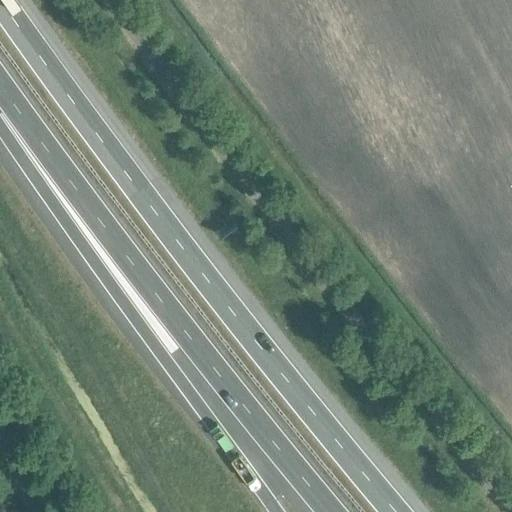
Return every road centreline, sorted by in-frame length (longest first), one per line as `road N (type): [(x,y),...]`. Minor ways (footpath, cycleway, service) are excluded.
road 1 (unclassified): [(506,511),(101,0)]
road 2 (motorway): [(394,511),(0,7)]
road 3 (motorway): [(0,90),(68,188),(327,511)]
road 4 (motorway): [(0,131),(272,511)]
